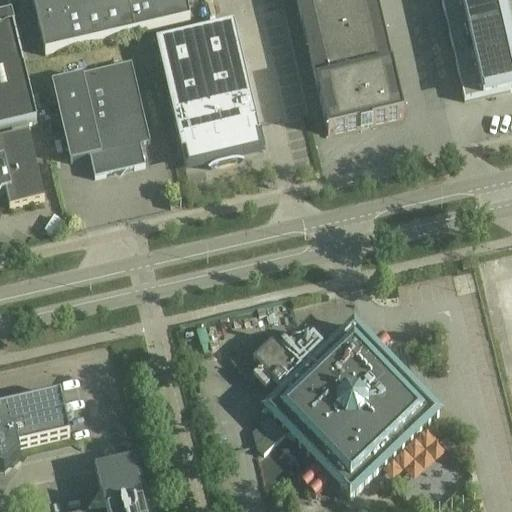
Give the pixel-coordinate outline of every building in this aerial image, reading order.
[(37,0),(32,1),(39,29),(83,19),(78,0),(37,0)] [(78,0),(83,19),(89,47),(135,37),(128,8),(126,0),(78,0)] [(126,0),(128,8),(164,0),(126,0)] [(164,0),(128,8),(135,37),(190,24),(184,0),(164,0)] [(404,120),(375,0),(295,0),(328,138),(404,120)] [(496,0),(440,0),(444,14),(497,2),(496,0)] [(497,2),(444,14),(451,44),(504,32),(497,2)] [(0,135),(37,127),(14,29),(11,17),(0,19),(0,135)] [(83,19),(39,29),(45,57),(89,47),(83,19)] [(258,129),(234,26),(156,45),(180,146),(183,145),(188,168),(260,152),(255,130),(258,129)] [(504,32),(451,44),(458,74),(511,62),(504,32)] [(511,67),(511,62),(458,74),(464,104),(511,92),(511,67)] [(140,149),(150,147),(131,67),(52,86),(70,166),(90,161),(95,182),(145,170),(140,149)] [(0,198),(2,196),(6,195),(10,212),(45,204),(28,136),(0,142),(0,198)] [(264,312),(257,313),(259,320),(266,318),(264,312)] [(354,329),(327,354),(313,339),(270,350),(253,365),(283,397),(265,414),(316,466),(299,482),(316,501),(333,485),(348,500),(436,415),(354,329)] [(70,439),(65,416),(60,397),(0,410),(0,475),(4,477),(21,462),(18,451),(70,439)] [(259,430),(267,438),(255,449),(264,458),(285,438),(269,421),(259,430)] [(148,511),(137,462),(95,471),(101,502),(90,511),(148,511)]
